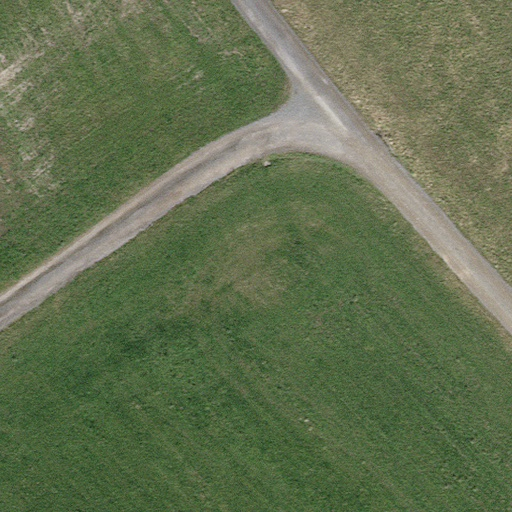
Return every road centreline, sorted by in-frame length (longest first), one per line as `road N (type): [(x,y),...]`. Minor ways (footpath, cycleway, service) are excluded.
road 1 (track): [(252,0),(326,109),(511,313)]
road 2 (track): [(0,320),(326,109)]
